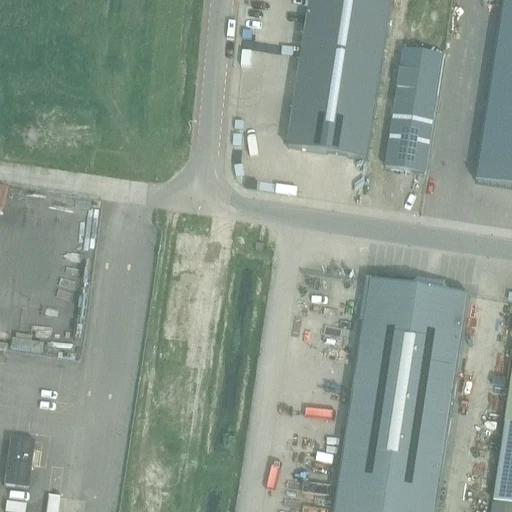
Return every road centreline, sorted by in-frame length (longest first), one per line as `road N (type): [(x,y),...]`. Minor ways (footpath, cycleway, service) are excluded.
road 1 (unclassified): [(511,255),(205,204)]
road 2 (unclassified): [(205,204),(0,172)]
road 3 (unclassified): [(225,0),(205,204)]
